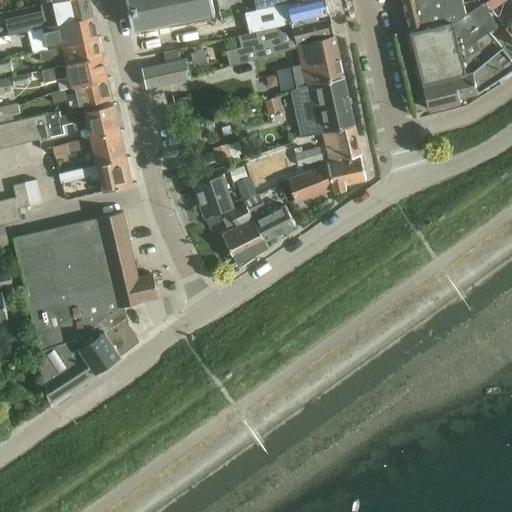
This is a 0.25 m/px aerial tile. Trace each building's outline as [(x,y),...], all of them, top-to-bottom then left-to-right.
[(88,0),(62,0),(53,2),(41,5),(43,11),(6,20),(9,35),(42,28),(93,16),(88,0)] [(127,0),(134,32),(215,15),(211,0),(127,0)] [(292,20),(293,23),(330,15),(326,0),(307,0),(266,9),(256,11),(260,28),(292,20)] [(264,0),(266,9),(307,0),(264,0)] [(402,0),(410,32),(444,23),(452,21),(465,14),(462,4),(463,4),(461,0),(402,0)] [(410,32),(423,84),(466,73),(465,70),(468,69),(466,63),(463,63),(460,50),(497,26),(482,3),(465,14),(452,21),(444,23),(410,32)] [(278,54),(298,49),(297,47),(335,36),(330,15),(293,23),(238,36),(241,48),(226,52),(230,67),(252,61),(278,54)] [(97,38),(93,16),(42,28),(47,50),(65,46),(97,38)] [(190,43),(225,42),(225,26),(210,26),(210,31),(190,32),(190,43)] [(298,49),(305,85),(344,77),(335,36),(297,47),(298,49)] [(102,57),(97,38),(65,46),(47,50),(37,52),(40,62),(63,57),(65,65),(102,57)] [(466,73),(423,84),(430,111),(432,111),(432,110),(460,103),(458,98),(478,93),(511,70),(511,59),(502,47),(492,54),(472,71),(466,73)] [(278,54),(252,61),(257,80),(283,73),(278,54)] [(68,70),(72,87),(107,79),(102,57),(65,65),(46,70),(49,79),(60,76),(60,72),(68,70)] [(0,72),(13,70),(10,58),(0,60),(0,72)] [(147,89),(168,84),(189,80),(185,60),(142,70),(147,89)] [(354,127),(349,104),(344,77),(305,85),(292,92),(302,139),(323,134),(354,127)] [(112,99),(107,79),(72,87),(72,88),(51,92),(53,103),(69,100),(68,94),(76,92),(80,107),(112,99)] [(0,94),(4,93),(2,84),(0,84),(0,117),(19,113),(17,105),(0,109),(0,94)] [(280,110),(277,98),(264,101),(267,114),(280,110)] [(119,132),(113,105),(60,117),(59,111),(45,114),(51,137),(64,134),(62,126),(72,123),(74,131),(88,127),(91,138),(119,132)] [(45,114),(33,117),(39,140),(51,137),(45,114)] [(27,143),(39,140),(33,117),(22,119),(27,143)] [(22,119),(10,122),(15,145),(27,143),(22,119)] [(0,131),(4,148),(15,145),(10,122),(0,124),(0,131)] [(361,158),(354,127),(323,134),(328,165),(361,158)] [(93,146),(97,165),(126,158),(119,132),(91,138),(66,144),(68,153),(89,148),(89,147),(93,146)] [(319,148),(295,155),(299,168),(323,161),(319,148)] [(100,178),(104,192),(132,185),(126,158),(97,165),(59,173),(61,182),(90,175),(91,180),(100,178)] [(366,182),(361,158),(328,165),(289,180),(297,203),(333,188),(335,194),(347,192),(345,186),(366,182)] [(243,167),(229,172),(234,184),(236,183),(248,179),(243,167)] [(204,217),(236,206),(235,202),(231,203),(223,180),(215,183),(213,178),(193,185),(204,217)] [(248,179),(236,183),(243,200),(255,195),(249,179),(248,179)] [(24,183),(30,206),(42,203),(36,180),(24,183)] [(18,209),(30,206),(24,183),(13,185),(15,197),(18,209)] [(21,220),(18,209),(15,197),(4,200),(9,223),(21,220)] [(0,225),(9,223),(4,200),(0,200),(0,225)] [(262,203),(248,211),(265,242),(295,226),(285,207),(273,213),(271,209),(266,211),(262,203)] [(268,248),(265,242),(248,211),(244,204),(228,212),(228,213),(224,215),(226,218),(230,216),(236,228),(223,235),(238,264),(268,248)] [(13,237),(40,351),(74,339),(122,306),(120,307),(114,283),(138,278),(138,277),(122,212),(13,237)] [(0,274),(0,288),(12,286),(10,272),(0,274)] [(120,307),(122,306),(123,306),(143,301),(158,297),(153,274),(138,277),(138,278),(114,283),(120,307)] [(66,393),(67,391),(80,383),(84,380),(96,373),(95,373),(120,356),(139,342),(128,324),(123,306),(122,306),(74,339),(40,351),(37,352),(49,403),(65,392),(66,393)]
